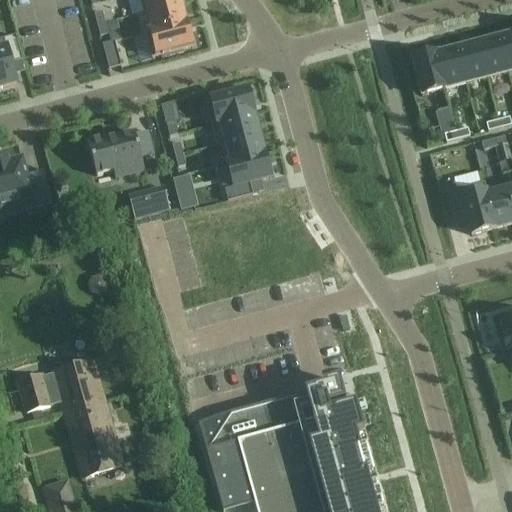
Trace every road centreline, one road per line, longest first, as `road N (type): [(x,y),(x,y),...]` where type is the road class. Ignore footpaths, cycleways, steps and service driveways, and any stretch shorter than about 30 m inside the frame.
road 1 (residential): [(279,54),(0,121)]
road 2 (residential): [(385,295),(320,199),(279,54)]
road 3 (residential): [(462,511),(414,347),(385,295)]
road 4 (residential): [(481,0),(279,54)]
road 5 (residential): [(385,295),(511,260)]
